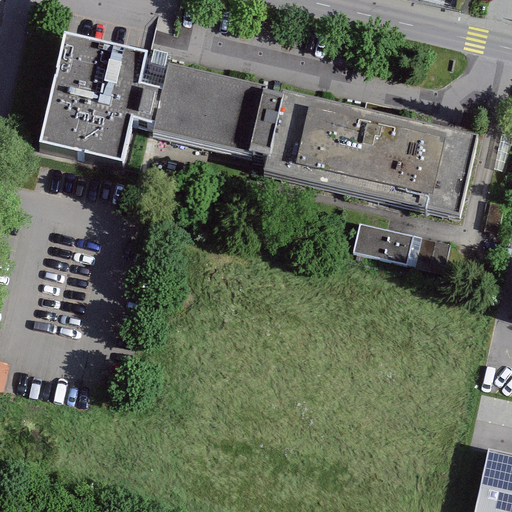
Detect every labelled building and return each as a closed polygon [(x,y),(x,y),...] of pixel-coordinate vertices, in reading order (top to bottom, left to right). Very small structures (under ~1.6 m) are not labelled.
[(458,221),(477,142),(286,97),(284,102),(264,97),(265,92),(168,69),(166,80),(145,76),(149,59),(65,39),(39,149),(121,169),(132,124),(157,130),(154,140),(250,162),(251,159),(270,163),(268,176),(458,221)] [(511,155),(511,134),(502,132),(493,173),(507,176),(511,155)] [(407,268),(414,237),(360,225),(354,256),(407,268)] [(451,247),(421,240),(415,268),(445,274),(451,247)] [(511,511),(511,458),(489,453),(476,511),(511,511)]
